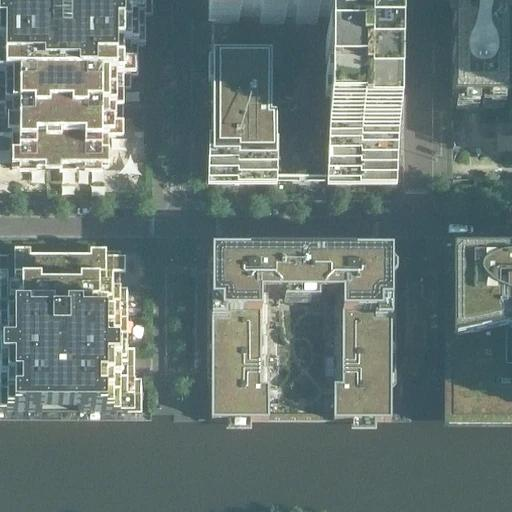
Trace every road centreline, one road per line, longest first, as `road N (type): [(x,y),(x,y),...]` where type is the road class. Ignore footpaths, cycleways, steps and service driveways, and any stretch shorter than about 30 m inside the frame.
road 1 (residential): [(418,228),(182,227)]
road 2 (residential): [(421,0),(418,228)]
road 3 (residential): [(182,0),(182,227)]
road 4 (residential): [(182,227),(0,226)]
